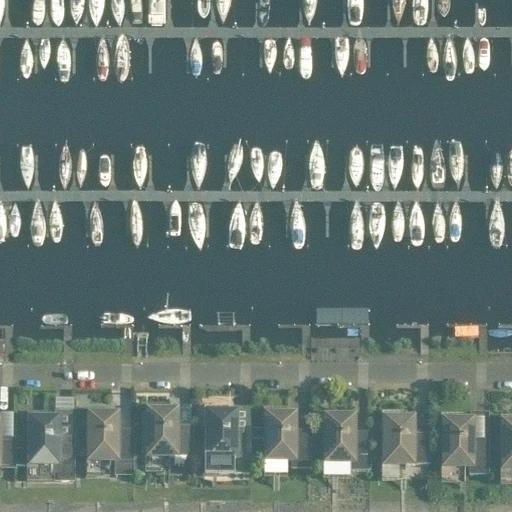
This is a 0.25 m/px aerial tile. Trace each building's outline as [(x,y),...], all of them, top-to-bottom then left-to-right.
[(487,473),(487,412),(468,412),(468,423),(444,423),(444,465),(444,474),(459,473),(459,466),(468,466),(468,473),(487,473)] [(191,425),(173,425),(173,413),(148,413),(148,455),(191,455),(191,425)] [(233,415),(207,415),(207,456),(203,456),(203,473),(250,473),(250,428),(233,428),(233,415)] [(131,430),(114,429),(114,417),(89,417),(89,459),(114,459),(114,475),(131,475),(131,430)] [(291,467),(309,467),(309,430),(292,430),(292,417),(266,417),(266,459),(291,459),(291,467)] [(350,469),(368,469),(368,432),(351,432),(351,419),(326,419),(326,461),(350,461),(350,469)] [(72,478),(72,463),(72,434),(55,434),(55,421),(30,421),(30,463),(33,463),(33,470),(49,470),(49,463),(54,463),(54,478),(72,478)] [(427,434),(410,434),(410,421),(385,421),(385,463),(427,463),(427,434)] [(511,424),(503,425),(503,468),(503,476),(511,475),(511,424)] [(13,437),(0,437),(0,467),(13,467),(13,437)]
